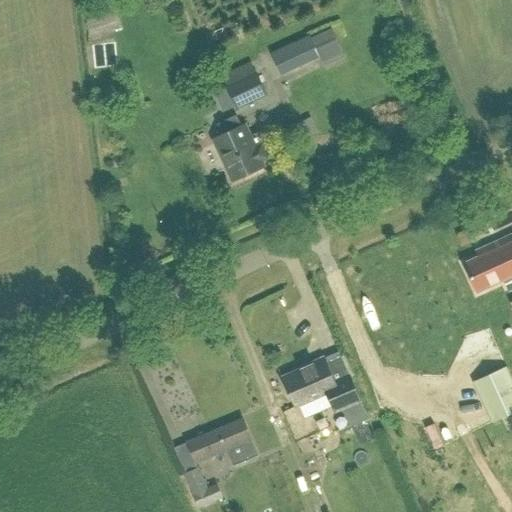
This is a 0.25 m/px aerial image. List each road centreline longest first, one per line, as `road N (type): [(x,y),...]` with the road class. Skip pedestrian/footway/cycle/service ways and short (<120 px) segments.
road 1 (unclassified): [(0,379),(511,148)]
road 2 (track): [(473,165),(402,0)]
